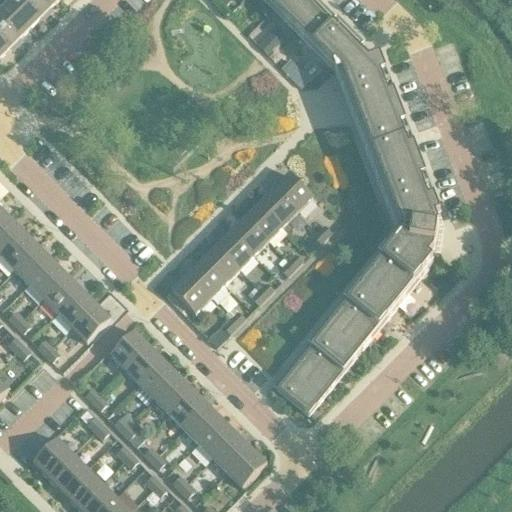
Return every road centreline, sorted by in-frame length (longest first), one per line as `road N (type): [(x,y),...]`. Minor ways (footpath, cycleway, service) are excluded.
road 1 (residential): [(307,464),(485,288),(493,266),(493,242),(420,51),(375,0)]
road 2 (residential): [(4,128),(17,164),(147,305)]
road 3 (residential): [(147,305),(307,464)]
road 4 (residential): [(0,108),(110,0)]
